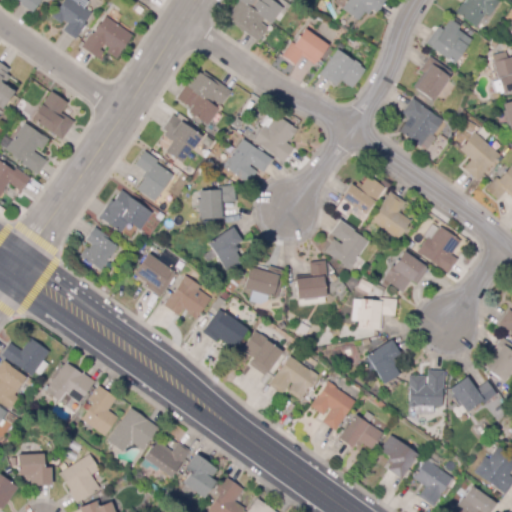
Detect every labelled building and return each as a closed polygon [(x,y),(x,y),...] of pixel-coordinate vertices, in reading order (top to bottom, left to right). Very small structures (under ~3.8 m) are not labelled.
[(40,0),(31,13),(20,5),(20,3),(15,0),(45,0),(45,1),(43,0),(40,0)] [(74,39),(62,31),(67,24),(62,20),(60,23),(51,17),(55,12),(63,0),(71,0),(90,13),(83,23),(85,24),(74,39)] [(258,42),(226,18),(239,2),(237,0),(257,0),(259,1),(259,0),(269,0),(282,9),(271,24),(263,19),(260,23),(267,28),(266,29),(270,32),(264,39),(261,37),(258,42)] [(358,21),(334,5),(337,0),(345,0),(347,1),(347,0),(384,0),(375,13),(372,10),(368,15),(364,13),(358,21)] [(475,27),(454,12),(461,2),(463,4),(466,0),(497,0),(499,1),(488,16),(484,14),(475,27)] [(97,60),(81,48),(91,33),(93,34),(95,31),(95,28),(97,24),(100,23),(104,16),(132,35),(116,59),(105,52),(108,48),(103,44),(99,50),(103,52),(97,60)] [(454,65),(425,43),(438,26),(442,30),(450,19),(460,27),(458,30),(472,40),(454,65)] [(314,65),(301,56),(294,65),(281,55),(290,42),(293,45),(304,29),(327,45),(314,65)] [(351,88),(339,80),(335,85),(319,75),(335,49),(350,59),(351,58),(360,65),(359,66),(364,69),(351,88)] [(432,101),(413,87),(422,73),(419,70),(429,57),(452,73),(432,101)] [(511,91),(500,95),(492,63),(511,58),(511,61),(511,91)] [(1,109),(0,108),(0,63),(8,69),(5,74),(9,77),(3,85),(13,92),(1,109)] [(207,125),(188,112),(193,105),(192,104),(190,107),(176,98),(184,86),(185,87),(196,71),(202,75),(204,72),(231,91),(221,105),(214,99),(210,104),(218,109),(207,125)] [(61,140),(31,119),(50,91),(67,103),(60,113),(73,122),(61,140)] [(419,146),(398,132),(408,118),(402,113),(412,98),(421,104),(420,105),(442,120),(432,136),(428,134),(419,146)] [(511,131),(509,132),(503,105),(511,103),(511,131)] [(283,163),(253,141),(263,127),(260,124),(269,112),(275,117),(276,115),(296,130),(290,139),(288,138),(285,143),(293,148),(283,163)] [(181,163),(165,151),(171,142),(163,136),(166,132),(162,129),(172,115),(201,137),(192,150),(192,149),(181,163)] [(470,133),(459,128),(464,119),(474,125),(470,133)] [(36,175),(21,164),(22,162),(5,150),(24,123),(41,135),(42,135),(49,140),(41,150),(37,147),(33,152),(46,161),(36,175)] [(250,141),(244,137),(248,133),(253,137),(250,141)] [(476,180),(463,169),(471,160),(459,150),(474,133),(498,154),(484,169),(485,170),(476,180)] [(208,148),(200,143),(205,136),(213,142),(208,148)] [(247,184),(236,176),(237,175),(223,166),(228,158),(229,159),(242,139),(272,160),(263,173),(250,164),(249,166),(255,171),(247,184)] [(154,202),(136,189),(144,179),(142,177),(145,172),(134,165),(144,151),(158,161),(156,163),(172,175),(154,202)] [(0,195),(0,162),(12,171),(15,168),(29,179),(20,192),(9,185),(10,184),(8,182),(4,188),(5,188),(0,195)] [(511,198),(504,191),(496,200),(485,189),(495,178),(497,180),(510,166),(511,167),(511,198)] [(364,215),(340,197),(350,184),(354,187),(357,182),(361,185),(368,176),(383,188),(364,215)] [(200,220),(198,191),(217,190),(217,186),(234,185),(235,202),(220,203),(221,218),(200,220)] [(120,233),(98,217),(107,205),(110,200),(113,202),(120,191),(152,213),(139,231),(130,224),(126,224),(120,233)] [(396,240),(371,221),(382,205),(381,204),(390,192),(404,203),(397,212),(410,221),(396,240)] [(160,221),(155,217),(159,212),(164,215),(160,221)] [(349,269),(324,252),(333,240),(340,245),(342,242),(330,234),(339,221),(368,241),(349,269)] [(99,271),(79,256),(85,248),(88,250),(91,245),(85,240),(94,227),(108,238),(107,239),(117,248),(99,271)] [(226,272),(207,243),(232,227),(240,240),(234,244),(238,250),(235,252),(241,262),(226,272)] [(447,274),(416,252),(427,237),(430,239),(438,227),(459,241),(450,255),(457,260),(447,274)] [(401,293),(382,279),(386,275),(385,274),(392,265),(393,266),(403,251),(425,267),(414,284),(409,281),(401,293)] [(159,297),(145,287),(148,284),(131,272),(141,260),(143,261),(148,254),(175,275),(159,297)] [(297,300),(294,276),(309,275),(308,263),(324,261),(326,279),(323,279),(325,297),(297,300)] [(187,274),(182,271),(185,266),(190,270),(187,274)] [(276,298),(243,289),(249,267),(266,272),(268,266),(284,271),(276,298)] [(332,282),(328,277),(333,274),(337,279),(332,282)] [(195,320),(186,313),(187,311),(182,308),(177,316),(163,305),(184,275),(199,286),(197,289),(210,299),(195,320)] [(354,286),(350,283),(354,278),(358,281),(354,286)] [(368,294),(357,287),(361,279),(373,286),(368,294)] [(378,331),(357,329),(358,321),(351,321),(353,299),(378,301),(379,298),(395,299),(394,316),(380,314),(378,331)] [(233,349),(218,339),(215,342),(201,333),(218,309),(246,330),(233,349)] [(511,334),(498,324),(508,310),(511,312),(511,334)] [(262,332),(257,328),(260,322),(266,326),(262,332)] [(264,376),(248,365),(253,359),(240,350),(253,331),(259,335),(259,334),(268,339),(266,341),(282,352),(279,355),(284,358),(273,374),(268,371),(264,376)] [(511,367),(503,381),(483,368),(493,353),(491,352),(501,338),(511,345),(511,367)] [(31,376),(1,355),(9,343),(20,351),(29,339),(48,352),(31,376)] [(383,384),(374,369),(370,372),(363,361),(367,358),(365,356),(390,340),(399,354),(392,358),(395,363),(393,365),(399,375),(383,384)] [(371,353),(368,348),(373,345),(376,349),(371,353)] [(299,400),(287,391),(292,384),(289,382),(281,394),(268,385),(289,356),(302,366),(305,362),(312,366),(310,369),(317,375),(299,400)] [(8,409),(2,405),(3,404),(0,401),(0,365),(3,361),(9,365),(8,366),(25,378),(13,395),(17,397),(8,409)] [(78,403),(64,394),(59,402),(45,392),(65,363),(82,375),(82,374),(94,382),(83,398),(82,397),(78,403)] [(432,415),(414,414),(414,406),(407,406),(408,382),(423,383),(423,385),(426,385),(427,371),(443,371),(441,407),(432,406),(432,415)] [(466,412),(449,390),(468,375),(477,388),(486,381),(496,394),(483,404),(480,401),(466,412)] [(334,431),(321,422),(330,409),(328,408),(323,415),(310,407),(327,381),(335,387),(334,388),(354,401),(334,431)] [(104,436),(81,420),(93,403),(88,400),(97,386),(115,398),(106,410),(117,418),(104,436)] [(304,406),(299,403),(303,398),(304,398),(306,396),(309,399),(304,406)] [(122,452),(106,441),(129,408),(158,428),(143,450),(130,441),(122,452)] [(371,450),(356,440),(352,448),(338,439),(354,415),(382,433),(371,450)] [(476,435),(472,429),(481,423),(485,429),(476,435)] [(399,479),(386,470),(390,465),(386,462),(388,457),(379,450),(390,435),(417,455),(399,479)] [(169,478),(143,459),(156,441),(171,452),(177,443),(188,452),(169,478)] [(511,484),(504,495),(474,473),(485,458),(488,460),(497,447),(511,457),(511,469),(508,475),(511,477),(511,484)] [(29,486),(29,475),(18,475),(17,455),(43,453),(43,468),(50,468),(51,485),(29,486)] [(76,503),(69,491),(70,490),(59,474),(88,454),(99,470),(90,476),(98,488),(76,503)] [(203,499),(182,484),(190,472),(185,468),(195,454),(216,469),(209,478),(215,482),(203,499)] [(432,507),(417,497),(424,487),(412,478),(427,457),(438,465),(437,468),(452,478),(439,496),(432,507)] [(0,475),(9,481),(9,483),(16,488),(1,510),(0,509),(0,475)] [(240,511),(208,511),(207,511),(220,494),(215,490),(224,477),(242,490),(234,501),(243,508),(240,511)] [(451,511),(471,486),(495,504),(488,511),(451,511)] [(246,511),(256,498),(275,511),(246,511)] [(80,511),(79,508),(95,501),(97,507),(110,502),(114,511),(80,511)]
